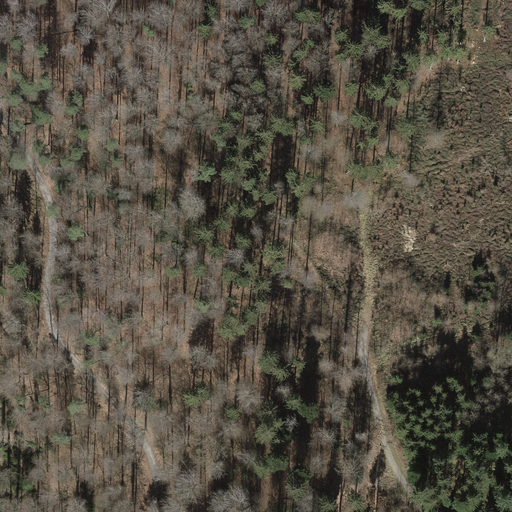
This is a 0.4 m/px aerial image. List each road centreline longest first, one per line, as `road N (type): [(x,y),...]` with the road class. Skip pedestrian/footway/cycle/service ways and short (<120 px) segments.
road 1 (track): [(426,511),(400,474),(369,379),(355,368),(307,261),(244,204),(168,153),(138,116),(97,18),(80,0)]
road 2 (track): [(0,116),(46,188),(52,327),(150,454),(151,511)]
